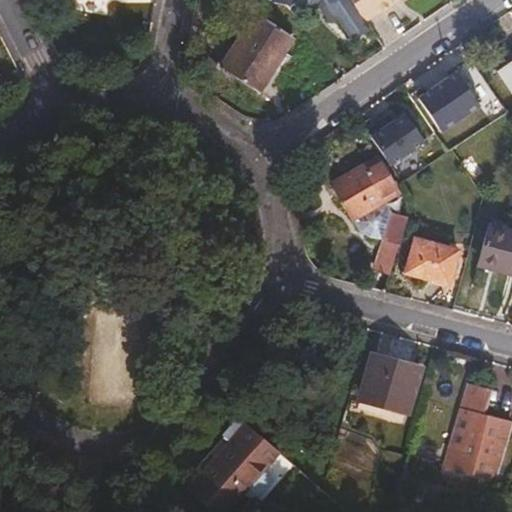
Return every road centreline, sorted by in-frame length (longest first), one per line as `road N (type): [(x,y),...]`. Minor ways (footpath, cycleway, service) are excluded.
road 1 (residential): [(0,412),(87,446),(134,441),(200,409),(248,353),(268,283)]
road 2 (residential): [(481,0),(233,165)]
road 3 (residential): [(511,348),(268,283)]
road 4 (residential): [(268,283),(261,220),(233,165)]
